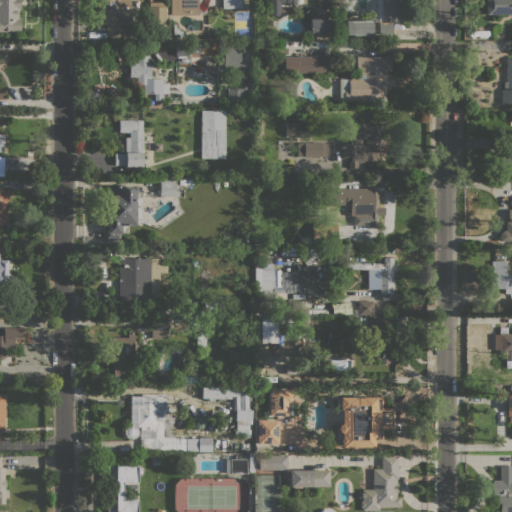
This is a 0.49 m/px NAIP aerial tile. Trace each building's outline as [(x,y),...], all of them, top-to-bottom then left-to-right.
[(0,0),(20,0),(20,8),(18,8),(17,18),(21,18),(20,33),(0,32),(0,0)] [(98,7),(96,7),(96,3),(98,3),(98,0),(130,0),(130,12),(131,12),(131,24),(119,24),(119,36),(106,36),(106,24),(98,24),(98,7)] [(170,0),(202,0),(202,1),(201,1),(201,2),(200,2),(200,3),(206,3),(206,13),(198,13),(198,15),(170,15),(170,0)] [(251,0),(251,9),(242,9),(242,8),(222,8),(222,0),(251,0)] [(296,0),(296,5),(288,5),(288,2),(280,2),(280,16),(269,16),(269,0),(296,0)] [(339,0),(339,10),(330,10),(330,0),(339,0)] [(350,0),(350,4),(349,4),(349,11),(341,11),(341,4),(342,4),(342,0),(350,0)] [(403,0),(403,17),(402,17),(402,21),(376,21),(376,0),(403,0)] [(511,0),(511,14),(486,14),(486,0),(511,0)] [(165,35),(147,34),(147,6),(166,6),(165,35)] [(310,34),(310,19),(311,19),(311,15),(326,15),(326,19),(329,19),(329,34),(310,34)] [(372,20),(372,35),(352,35),(352,34),(346,34),(346,20),(372,20)] [(379,34),(379,22),(393,22),(393,34),(379,34)] [(184,30),(185,34),(183,34),(183,37),(179,37),(179,34),(173,34),(173,23),(177,23),(177,27),(181,31),(184,30)] [(175,55),(175,43),(188,43),(187,55),(175,55)] [(201,46),(201,54),(189,53),(189,45),(201,46)] [(223,67),(224,47),(240,47),(240,68),(223,67)] [(151,79),(162,78),(162,83),(168,83),(168,93),(143,93),(143,84),(136,84),(136,77),(129,77),(129,63),(136,63),(136,54),(137,54),(137,51),(144,51),(144,54),(148,54),(148,62),(150,62),(151,79)] [(325,56),(325,72),(284,72),(284,56),(325,56)] [(391,56),(391,70),(386,70),(386,77),(389,77),(389,88),(385,88),(385,100),(344,100),(344,99),(339,99),(339,78),(348,78),(348,75),(356,75),(356,67),(350,67),(350,60),(356,60),(356,56),(391,56)] [(511,102),(501,102),(501,89),(503,89),(503,81),(506,81),(506,57),(511,57),(511,102)] [(94,86),(100,91),(94,100),(88,95),(94,86)] [(244,88),(244,102),(227,102),(227,88),(244,88)] [(225,158),(200,158),(200,110),(225,110),(225,158)] [(142,168),(135,168),(135,166),(126,165),(114,165),(114,153),(124,153),(125,129),(118,129),(119,119),(142,120),(142,130),(143,130),(142,168)] [(299,122),(299,135),(285,135),(285,122),(299,122)] [(348,168),(348,161),(351,161),(351,158),(341,157),(341,129),(348,129),(348,123),(367,123),(367,124),(385,124),(385,152),(378,152),(378,163),(357,163),(357,168),(348,168)] [(297,142),(304,142),(322,142),(322,143),(327,143),(327,156),(297,156),(297,142)] [(175,179),(175,190),(178,191),(178,196),(159,196),(159,179),(175,179)] [(136,198),(142,198),(142,222),(136,222),(136,224),(127,224),(127,233),(119,233),(119,240),(103,240),(103,211),(108,211),(108,189),(109,188),(109,187),(130,186),(131,185),(135,185),(136,187),(137,191),(136,191),(136,198)] [(369,188),(369,190),(377,190),(377,207),(384,207),(384,215),(378,215),(378,227),(369,227),(369,225),(353,225),(352,225),(352,215),(350,215),(350,205),(345,205),(345,203),(327,204),(327,188),(369,188)] [(6,215),(8,215),(8,224),(1,224),(1,225),(0,225),(0,189),(9,189),(9,202),(6,202),(6,215)] [(511,241),(500,241),(500,233),(503,230),(505,230),(505,221),(509,221),(509,219),(507,219),(507,209),(511,209),(511,241)] [(380,293),(379,293),(379,270),(375,270),(345,268),(345,261),(379,263),(383,263),(383,257),(393,257),(393,263),(396,263),(396,272),(393,272),(393,300),(382,300),(380,296),(380,293)] [(152,308),(118,308),(118,269),(117,269),(117,258),(167,258),(167,272),(159,272),(159,303),(152,303),(152,308)] [(9,291),(5,291),(5,297),(0,297),(0,259),(8,259),(8,272),(19,281),(15,287),(8,282),(9,291)] [(491,260),(505,260),(504,273),(511,273),(511,282),(510,282),(510,288),(511,288),(511,292),(510,291),(510,293),(504,293),(504,288),(491,288),(491,260)] [(272,298),(255,298),(254,263),(272,263),(272,298)] [(295,285),(295,271),(272,271),(271,294),(283,294),(283,285),(295,285)] [(369,272),(377,272),(377,288),(369,288),(369,272)] [(336,288),(337,289),(337,288),(342,288),(342,287),(347,287),(347,295),(341,295),(336,296),(336,288)] [(217,300),(217,310),(204,310),(204,308),(204,302),(204,300),(217,300)] [(373,301),(373,315),(352,314),(352,309),(357,309),(357,300),(373,301)] [(350,313),(349,302),(331,303),(331,314),(350,313)] [(371,316),(387,316),(387,327),(371,327),(371,316)] [(151,338),(151,317),(167,318),(167,339),(151,338)] [(276,342),(260,342),(260,318),(276,318),(276,342)] [(201,322),(202,328),(197,328),(197,330),(192,330),(192,322),(201,322)] [(21,327),(21,338),(14,338),(14,349),(6,349),(6,357),(0,357),(0,335),(4,335),(4,328),(21,327)] [(511,368),(505,368),(505,360),(504,360),(504,353),(493,353),(493,334),(499,334),(499,327),(507,327),(507,333),(511,333),(511,368)] [(205,347),(196,347),(196,332),(205,333),(205,347)] [(127,337),(127,333),(134,333),(134,340),(135,340),(135,360),(129,360),(129,378),(111,378),(111,341),(112,341),(112,337),(127,337)] [(392,333),(393,363),(380,363),(380,359),(374,359),(373,333),(392,333)] [(285,374),(285,364),(299,364),(299,358),(311,358),(311,374),(285,374)] [(239,395),(223,396),(223,387),(230,387),(240,387),(240,388),(248,388),(248,410),(240,410),(239,395)] [(269,415),(269,389),(292,389),(292,401),(287,401),(287,415),(269,415)] [(186,437),(186,438),(198,438),(198,437),(211,437),(211,451),(140,451),(140,437),(154,437),(154,436),(155,436),(155,430),(140,430),(140,426),(136,426),(136,405),(141,405),(141,393),(165,394),(165,413),(162,413),(162,436),(173,436),(173,437),(186,437)] [(341,409),(339,409),(339,408),(336,408),(336,398),(338,398),(338,396),(376,396),(376,397),(381,397),(381,410),(376,410),(376,413),(379,413),(378,422),(376,422),(376,426),(381,426),(381,439),(373,438),(373,447),(341,447),(341,444),(340,442),(340,441),(340,438),(336,438),(336,428),(338,428),(338,426),(339,424),(340,424),(341,424),(341,409)] [(278,444),(257,444),(257,419),(278,419),(278,444)] [(258,456),(258,455),(287,455),(287,466),(286,466),(286,470),(258,469),(258,468),(254,468),(254,456),(258,456)] [(5,478),(6,478),(5,488),(8,488),(8,497),(5,497),(5,503),(0,503),(0,456),(1,456),(1,467),(5,467),(5,478)] [(378,507),(378,510),(361,510),(361,508),(360,507),(360,501),(361,500),(361,489),(371,489),(371,479),(370,479),(370,469),(372,469),(381,469),(381,456),(397,456),(397,479),(396,479),(396,483),(397,484),(397,491),(396,492),(396,496),(400,496),(400,507),(378,507)] [(246,473),(229,473),(230,458),(246,458),(246,473)] [(511,465),(511,511),(499,511),(499,504),(496,504),(496,496),(492,496),(492,480),(499,480),(499,465),(511,465)] [(137,511),(107,511),(107,495),(112,495),(112,485),(107,485),(107,466),(139,466),(139,467),(142,467),(142,474),(137,474),(137,482),(122,482),(122,500),(137,500),(137,511)] [(328,469),(328,486),(301,486),(301,487),(293,487),(289,487),(289,470),(328,469)]
